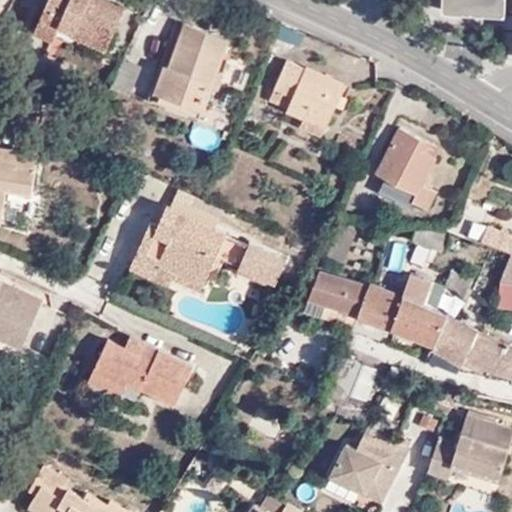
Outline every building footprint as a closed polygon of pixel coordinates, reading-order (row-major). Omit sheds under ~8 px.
[(129,3),(123,0),(56,0),(43,30),(59,38),(68,22),(83,29),(80,36),(109,48),(129,3)] [(502,0),(440,0),(440,4),(502,9),(502,0)] [(302,31),(281,20),(275,35),(296,44),(302,31)] [(203,110),(214,86),(225,60),(233,42),(193,26),(174,67),(167,64),(155,90),(203,110)] [(225,60),(214,86),(223,91),(236,66),(225,60)] [(133,98),(144,69),(127,63),(115,91),(133,98)] [(310,119),(331,128),(349,92),(293,65),(280,91),(297,100),(293,111),(310,119)] [(326,139),(331,128),(310,119),(304,129),(326,139)] [(45,138),(21,127),(16,155),(40,161),(45,138)] [(373,169),(384,177),(415,197),(409,204),(422,213),(434,197),(420,186),(430,174),(414,164),(424,150),(399,133),(373,169)] [(40,161),(16,155),(0,151),(0,224),(1,224),(8,191),(33,194),(40,161)] [(415,197),(384,177),(375,190),(406,209),(409,204),(415,197)] [(160,267),(175,274),(204,287),(217,258),(240,267),(240,270),(276,285),(286,262),(251,246),(248,249),(225,238),(226,235),(168,208),(158,229),(150,224),(128,270),(153,282),(160,267)] [(342,267),(355,236),(340,229),(327,260),(342,267)] [(446,239),(449,231),(420,233),(416,245),(446,256),(451,240),(446,239)] [(511,241),(487,232),(479,249),(511,258),(511,241)] [(511,258),(499,291),(511,291),(511,258)] [(169,289),(175,274),(160,267),(153,282),(169,289)] [(359,318),(371,290),(324,276),(312,306),(326,309),(359,318)] [(479,285),(454,276),(448,289),(472,300),(479,285)] [(407,303),(402,301),(391,330),(387,343),(417,356),(421,342),(437,347),(447,321),(425,311),(433,288),(415,282),(407,303)] [(40,301),(0,284),(0,340),(18,349),(40,301)] [(402,301),(371,290),(359,318),(391,330),(402,301)] [(511,311),(511,291),(499,291),(499,312),(511,311)] [(308,316),(322,320),(326,309),(312,306),(308,316)] [(354,329),(359,318),(326,309),(322,320),(354,329)] [(391,330),(359,318),(354,329),(366,334),(387,343),(391,330)] [(511,348),(447,321),(437,347),(434,355),(467,367),(469,364),(511,377),(511,348)] [(127,339),(124,350),(137,356),(142,345),(127,339)] [(137,356),(124,350),(106,342),(92,372),(123,387),(125,381),(172,404),(190,367),(142,343),(142,345),(137,356)] [(463,376),(467,367),(434,355),(429,367),(463,376)] [(123,387),(92,372),(88,381),(120,396),(123,387)] [(456,448),(450,467),(496,482),(511,439),(511,436),(466,421),(456,448)] [(403,451),(385,442),(364,431),(351,450),(343,445),(328,474),(375,502),(403,451)] [(445,482),(450,467),(456,448),(439,440),(425,475),(445,482)] [(127,511),(133,502),(115,492),(111,496),(92,489),(87,496),(67,488),(72,478),(42,464),(31,490),(35,493),(29,507),(38,511),(127,511)] [(221,485),(211,479),(205,486),(214,494),(221,485)]
